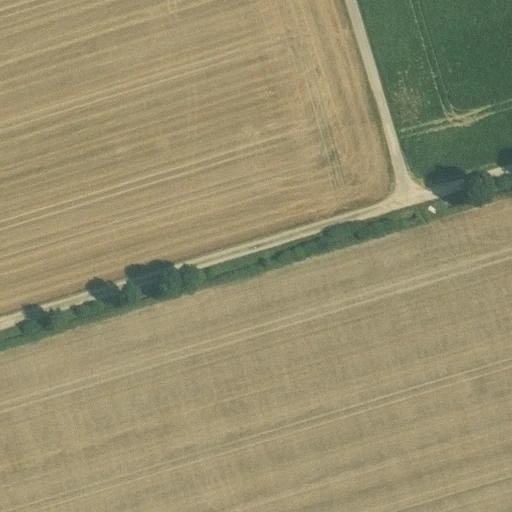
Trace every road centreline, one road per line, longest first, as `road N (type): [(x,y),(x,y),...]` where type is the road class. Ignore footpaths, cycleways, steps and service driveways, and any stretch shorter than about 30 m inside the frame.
road 1 (track): [(0,322),(408,201)]
road 2 (track): [(349,0),(408,201)]
